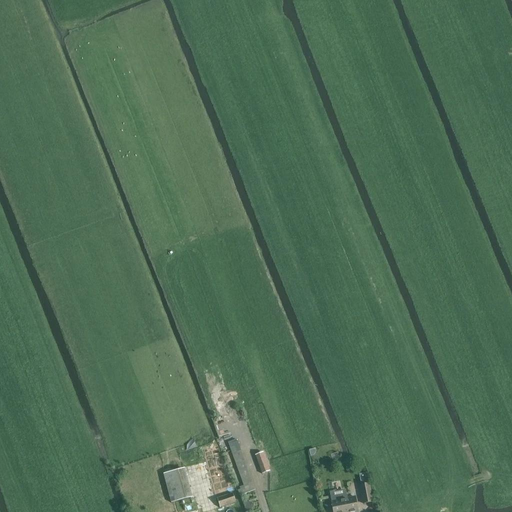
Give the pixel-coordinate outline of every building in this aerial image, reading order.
[(247,494),(255,491),(240,450),(232,454),(247,494)] [(260,454),(255,456),(261,474),(266,473),(260,454)] [(172,503),(191,498),(184,469),(164,474),(172,503)] [(364,504),(372,502),(369,485),(360,486),(364,504)] [(220,508),(236,503),(233,494),(217,499),(220,508)] [(331,497),(333,511),(358,511),(355,497),(348,499),(347,494),(331,497)] [(252,511),(250,501),(243,503),(246,511),(252,511)] [(178,511),(177,511),(197,511),(195,503),(184,506),(185,509),(178,511)]
